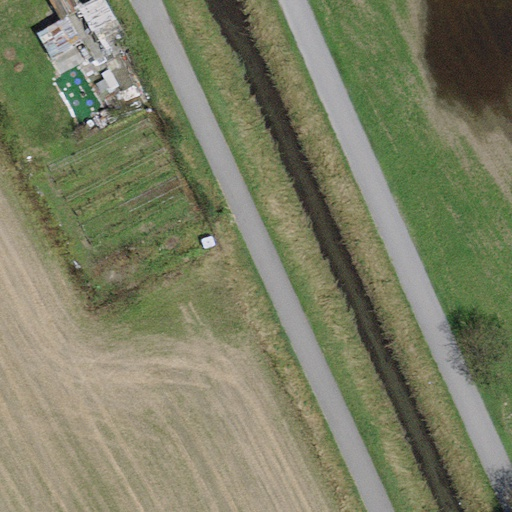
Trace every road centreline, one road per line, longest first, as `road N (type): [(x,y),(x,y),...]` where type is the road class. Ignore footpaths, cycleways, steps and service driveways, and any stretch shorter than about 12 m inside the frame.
road 1 (track): [(143,0),(380,511)]
road 2 (track): [(511,493),(293,0)]
